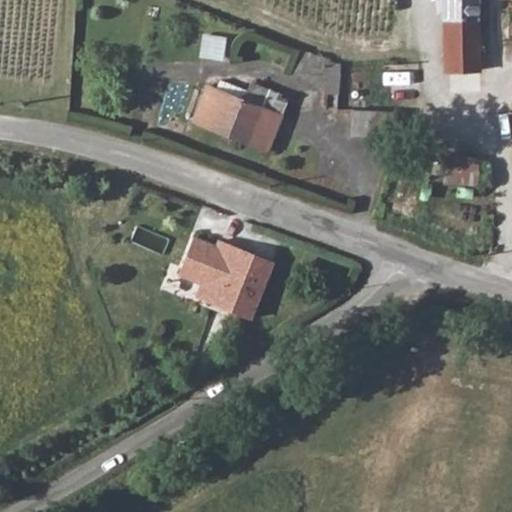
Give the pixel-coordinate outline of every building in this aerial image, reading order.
[(475,0),(441,0),(442,73),(477,74),(475,0)] [(340,66),(300,49),(290,75),(327,78),(325,94),(338,95),(340,66)] [(243,101),(215,90),(204,86),(190,121),(267,151),(289,98),(250,83),(247,90),(243,101)] [(354,109),(350,135),(394,138),(399,111),(354,109)] [(480,180),(482,156),(447,153),(445,177),(480,180)] [(199,233),(175,289),(220,306),(230,310),(250,318),(273,264),(199,233)]
